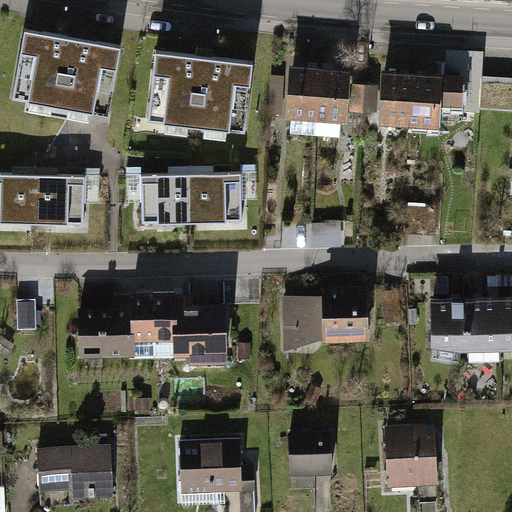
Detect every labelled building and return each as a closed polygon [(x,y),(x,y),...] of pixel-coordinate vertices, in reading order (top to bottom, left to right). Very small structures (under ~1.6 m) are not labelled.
[(122,48),(28,32),(16,100),(110,116),(122,48)] [(256,65),(160,54),(152,123),(248,134),(256,65)] [(471,71),(387,65),(383,118),(449,123),(451,101),(469,102),(471,71)] [(341,117),(344,118),(347,70),(322,69),(294,67),(290,113),(292,113),(291,132),(316,134),(340,135),(341,117)] [(282,77),(272,77),(272,103),(282,103),(282,77)] [(481,106),(511,107),(511,79),(483,78),(481,106)] [(375,84),(355,83),(354,109),(374,110),(375,84)] [(242,171),(142,173),(143,222),(243,220),(242,171)] [(85,174),(0,172),(0,220),(84,223),(85,174)] [(438,204),(408,203),(406,233),(436,234),(438,204)] [(340,223),(313,223),(313,243),(340,243),(340,223)] [(511,274),(488,275),(488,285),(511,285),(511,274)] [(365,310),(365,288),(326,289),(327,301),(286,302),(288,347),(327,333),(327,336),(366,335),(365,325),(369,322),(369,313),(365,310)] [(131,356),(156,356),(154,292),(115,293),(115,308),(81,309),(82,354),(131,353),(131,356)] [(194,292),(154,292),(156,356),(176,355),(175,351),(192,350),(192,365),(225,365),(225,350),(226,350),(225,304),(194,304),(194,292)] [(501,347),(511,346),(511,296),(500,297),(501,347)] [(500,297),(468,298),(469,347),(469,360),(501,360),(501,347),(500,297)] [(36,298),(17,298),(18,328),(37,327),(36,298)] [(461,347),(469,347),(468,298),(434,298),(435,343),(461,347)] [(251,343),(239,342),(239,358),(251,358),(251,343)] [(319,394),(311,390),(307,399),(315,403),(319,394)] [(149,398),(137,398),(138,408),(149,408),(149,398)] [(440,419),(391,421),(393,485),(443,483),(440,419)] [(336,426),(292,428),(294,473),(338,471),(336,426)] [(245,434),(181,436),(183,500),(215,499),(215,488),(242,487),(243,511),(260,511),(259,459),(245,460),(245,434)] [(114,442),(38,445),(39,492),(116,490),(114,442)]
